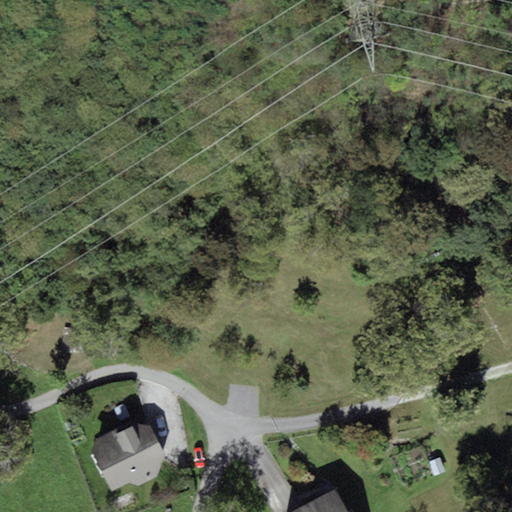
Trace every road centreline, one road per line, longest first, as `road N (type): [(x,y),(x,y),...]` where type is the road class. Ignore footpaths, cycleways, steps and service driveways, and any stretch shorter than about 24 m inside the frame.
road 1 (track): [(511,368),(284,428),(218,423)]
road 2 (residential): [(218,423),(204,404),(157,379),(121,374),(0,416)]
